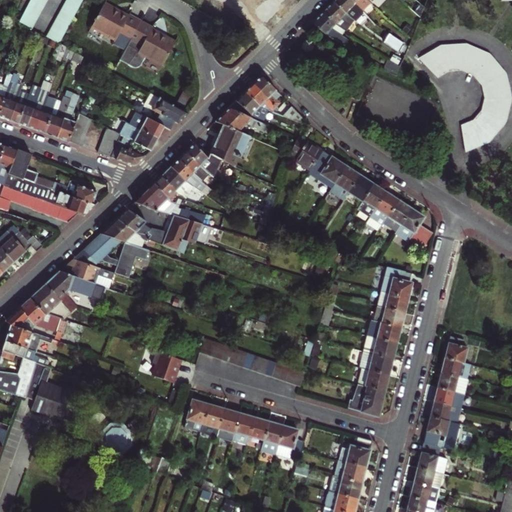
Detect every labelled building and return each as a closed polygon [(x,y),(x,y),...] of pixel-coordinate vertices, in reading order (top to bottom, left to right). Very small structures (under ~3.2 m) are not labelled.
[(34,0),(22,23),(30,28),(34,30),(50,0),(34,0)] [(69,0),(48,38),(49,39),(58,43),(61,45),(86,0),(85,0),(69,0)] [(267,0),(245,0),(267,20),(277,9),(267,0)] [(334,0),(332,3),(345,14),(352,20),(353,21),(362,12),(360,10),(360,9),(350,0),(334,0)] [(350,0),(360,9),(367,1),(366,0),(350,0)] [(322,13),(337,27),(342,31),(352,20),(345,14),(332,3),(326,9),(322,13)] [(419,19),(423,8),(420,5),(412,13),(419,19)] [(118,12),(107,6),(95,28),(119,41),(123,33),(145,45),(141,53),(165,66),(177,45),(166,38),(153,31),(155,28),(133,16),(131,19),(118,12)] [(317,18),(313,23),(325,35),(330,29),(339,34),(342,31),(337,27),(322,13),(317,18)] [(392,39),(387,47),(396,54),(402,45),(392,39)] [(439,44),(416,56),(435,78),(446,72),(457,72),(469,76),(478,86),(481,98),(478,111),(470,120),(458,125),(463,153),(486,144),(503,124),(509,99),(504,75),(488,55),(464,44),(439,44)] [(398,67),(388,61),(382,71),(394,78),(398,67)] [(0,108),(12,75),(9,74),(4,86),(3,85),(0,92),(0,108)] [(0,117),(3,118),(10,121),(20,92),(22,87),(16,84),(18,78),(12,75),(0,108),(0,117)] [(258,80),(254,84),(277,107),(282,103),(278,99),(282,95),(278,90),(262,76),(258,80)] [(277,113),(278,112),(280,110),(278,108),(277,107),(254,84),(251,87),(247,92),(261,106),(265,103),(274,111),(277,114),(277,113)] [(363,88),(352,84),(348,96),(359,100),(363,88)] [(23,126),(28,127),(41,90),(41,89),(32,86),(29,95),(18,124),(23,126)] [(32,129),(36,131),(48,97),(50,93),(41,90),(28,127),(32,129)] [(20,92),(10,121),(15,123),(18,124),(29,95),(20,92)] [(261,106),(247,92),(237,101),(256,112),(261,106)] [(69,142),(71,135),(74,127),(76,123),(71,121),(80,96),(73,93),(66,112),(57,138),(63,141),(69,142)] [(176,102),(183,106),(188,97),(181,93),(176,102)] [(41,132),(45,134),(51,117),(58,100),(48,97),(36,131),(41,132)] [(181,124),(189,116),(161,100),(159,104),(158,103),(153,111),(162,116),(162,115),(165,117),(161,125),(163,126),(170,129),(174,125),(177,122),(181,124)] [(256,112),(237,101),(233,105),(229,109),(251,117),(253,115),(266,120),(266,118),(256,112)] [(265,103),(261,106),(256,112),(266,118),(270,109),(274,111),(265,103)] [(280,110),(278,112),(277,113),(297,123),(305,127),(307,121),(300,114),(292,106),(284,114),(280,110)] [(215,122),(224,125),(237,130),(251,117),(229,109),(224,114),(215,122)] [(51,136),(57,138),(66,112),(61,110),(57,119),(51,117),(45,134),(51,136)] [(80,112),(76,121),(90,125),(92,119),(80,112)] [(161,125),(149,118),(146,123),(128,114),(124,120),(131,124),(157,137),(160,131),(163,126),(161,125)] [(126,133),(130,126),(131,124),(124,120),(119,129),(126,133)] [(76,123),(74,127),(87,132),(90,125),(76,121),(76,123)] [(157,137),(131,124),(130,126),(137,130),(135,133),(138,135),(135,142),(151,150),(154,142),(157,137)] [(216,141),(211,154),(223,159),(236,165),(249,135),(237,130),(224,125),(216,141)] [(87,132),(74,127),(71,135),(84,140),(87,132)] [(107,127),(104,135),(118,140),(120,134),(107,127)] [(69,142),(82,147),(84,140),(71,135),(69,142)] [(104,135),(101,142),(116,147),(118,140),(104,135)] [(131,148),(128,148),(128,141),(125,141),(124,148),(117,147),(113,158),(121,161),(132,165),(137,164),(145,157),(151,150),(135,142),(133,140),(131,148)] [(293,160),(312,172),(324,153),(316,148),(310,144),(309,146),(299,140),(293,160)] [(101,142),(99,147),(113,152),(116,147),(101,142)] [(192,146),(188,150),(202,164),(209,171),(215,173),(223,159),(211,154),(209,157),(195,143),(192,146)] [(4,145),(0,155),(0,174),(3,166),(10,168),(17,150),(10,148),(4,145)] [(113,152),(99,147),(97,153),(111,158),(113,152)] [(9,173),(23,179),(32,155),(24,152),(17,150),(10,168),(9,173)] [(202,164),(188,150),(185,152),(182,155),(197,169),(202,164)] [(335,160),(324,153),(312,172),(333,186),(346,167),(335,160)] [(213,185),(197,169),(182,155),(178,160),(173,164),(187,179),(194,172),(210,188),(213,185)] [(168,169),(164,174),(178,188),(180,191),(181,191),(193,199),(200,191),(187,179),(173,164),(168,169)] [(346,167),(333,186),(331,190),(344,198),(359,176),(354,172),(346,167)] [(23,179),(9,173),(4,186),(41,200),(42,195),(35,192),(38,185),(23,179)] [(178,188),(164,174),(160,178),(156,181),(170,196),(172,198),(174,195),(175,195),(180,191),(178,188)] [(360,205),(373,184),(365,180),(359,176),(344,198),(343,201),(357,210),(360,205)] [(73,184),(72,185),(72,187),(62,184),(47,178),(43,187),(45,187),(90,204),(100,195),(90,191),(81,188),(79,184),(75,183),(73,184)] [(172,198),(170,196),(156,181),(145,192),(144,193),(136,201),(172,213),(179,202),(183,203),(184,198),(175,195),(174,195),(172,198)] [(372,213),(375,209),(386,193),(379,189),(373,184),(360,205),(372,213)] [(35,192),(42,195),(45,187),(43,187),(38,185),(35,192)] [(60,207),(41,200),(4,186),(0,196),(0,210),(8,213),(13,201),(17,201),(33,208),(33,209),(56,218),(58,212),(60,207)] [(90,204),(45,187),(42,195),(69,205),(67,210),(77,213),(83,215),(88,211),(94,206),(90,204)] [(329,193),(326,198),(331,201),(334,196),(329,193)] [(384,223),(388,217),(398,201),(393,197),(386,193),(375,209),(372,213),(372,215),(384,223)] [(69,205),(42,195),(41,200),(60,207),(67,210),(69,205)] [(264,208),(271,211),(274,199),(268,197),(264,208)] [(398,201),(388,217),(384,223),(397,231),(400,225),(410,209),(404,205),(398,201)] [(60,207),(58,212),(72,218),(77,213),(67,210),(60,207)] [(143,224),(145,222),(128,208),(123,213),(117,218),(134,232),(143,224)] [(185,208),(182,216),(194,220),(205,224),(206,224),(209,216),(185,208)] [(418,214),(410,209),(400,225),(397,231),(395,234),(408,242),(408,241),(423,250),(433,234),(418,225),(424,217),(418,214)] [(72,218),(58,212),(56,218),(67,223),(72,218)] [(180,232),(199,239),(205,224),(194,220),(182,216),(176,214),(170,229),(150,229),(149,230),(143,224),(134,232),(142,239),(165,243),(176,244),(180,232)] [(134,232),(117,218),(111,224),(103,231),(125,238),(128,240),(137,243),(140,241),(163,248),(165,243),(142,239),(134,232)] [(13,226),(0,237),(0,247),(13,262),(23,253),(31,246),(36,251),(42,246),(33,236),(27,241),(13,226)] [(76,256),(97,263),(105,256),(107,259),(120,264),(122,258),(113,255),(110,251),(125,238),(103,231),(96,237),(90,243),(76,256)] [(152,248),(137,243),(128,240),(122,258),(120,264),(117,271),(132,276),(139,255),(148,258),(152,248)] [(0,271),(1,273),(8,268),(13,262),(0,247),(0,271)] [(73,272),(108,285),(111,286),(117,271),(97,263),(76,256),(71,260),(69,262),(76,264),(73,272)] [(103,297),(108,285),(73,272),(62,268),(55,275),(49,280),(74,308),(79,302),(68,290),(72,286),(103,297)] [(402,281),(404,273),(386,268),(380,292),(406,298),(409,290),(410,283),(402,281)] [(415,284),(417,276),(404,273),(402,281),(410,283),(415,284)] [(41,288),(32,296),(45,311),(48,309),(63,315),(65,316),(74,308),(49,280),(41,288)] [(329,295),(338,297),(342,282),(334,280),(331,288),(329,295)] [(406,298),(380,292),(377,307),(403,313),(404,308),(406,298)] [(325,310),(335,312),(338,297),(329,295),(325,310)] [(13,322),(19,325),(29,315),(36,322),(56,331),(63,315),(48,309),(45,311),(32,296),(18,309),(8,318),(13,322)] [(403,313),(377,307),(373,321),(399,328),(401,321),(403,313)] [(321,325),(331,328),(335,312),(325,310),(325,311),(321,325)] [(399,328),(373,321),(370,321),(366,337),(395,344),(397,335),(399,328)] [(9,331),(6,338),(36,351),(41,338),(52,343),(54,339),(49,337),(19,325),(13,322),(9,331)] [(446,346),(443,357),(468,363),(469,364),(473,350),(469,348),(471,341),(449,335),(446,346)] [(366,337),(362,352),(391,360),(393,353),(395,344),(366,337)] [(36,351),(6,338),(4,343),(2,347),(16,353),(25,356),(48,365),(50,360),(34,354),(36,351)] [(206,355),(211,340),(204,338),(200,349),(199,352),(206,355)] [(211,340),(206,355),(213,357),(218,343),(211,340)] [(218,343),(213,357),(220,360),(225,345),(218,343)] [(225,345),(220,360),(227,362),(232,348),(225,345)] [(0,359),(1,359),(12,362),(16,353),(2,347),(0,346),(0,359)] [(227,362),(235,365),(240,350),(232,348),(227,362)] [(240,350),(235,365),(241,367),(246,353),(240,350)] [(391,360),(362,352),(358,368),(361,369),(387,375),(389,369),(391,360)] [(178,363),(155,353),(150,366),(155,368),(151,378),(171,386),(174,377),(173,377),(176,370),(178,363)] [(241,367),(248,370),(253,355),(246,353),(241,367)] [(253,355),(248,370),(256,373),(261,358),(253,355)] [(0,389),(15,394),(19,395),(30,400),(28,407),(45,414),(57,418),(68,390),(44,380),(48,369),(49,366),(48,365),(25,356),(19,372),(17,370),(13,369),(12,369),(1,369),(0,369),(0,389)] [(468,363),(443,357),(441,367),(439,373),(464,379),(470,380),(472,380),(476,365),(469,364),(468,363)] [(256,373),(263,375),(268,360),(261,358),(256,373)] [(263,375),(271,378),(276,363),(268,360),(263,375)] [(271,378),(278,380),(283,365),(276,363),(271,378)] [(278,380),(284,383),(290,368),(283,365),(278,380)] [(284,383),(291,385),(296,370),(290,368),(284,383)] [(361,369),(357,384),(383,391),(385,384),(387,375),(361,369)] [(296,370),(291,385),(298,387),(304,373),(296,370)] [(464,379),(439,373),(437,380),(436,386),(467,394),(469,394),(473,380),(472,380),(470,380),(464,379)] [(357,384),(353,401),(379,408),(381,400),(383,391),(357,384)] [(467,394),(436,386),(435,392),(432,401),(466,409),(469,394),(467,394)] [(379,408),(353,401),(352,402),(346,401),(345,408),(351,409),(377,416),(379,408)] [(466,409),(432,401),(431,408),(429,416),(448,421),(462,425),(466,409)] [(184,432),(191,434),(193,426),(202,428),(208,409),(198,407),(191,405),(184,432)] [(216,440),(223,413),(214,411),(208,409),(202,428),(200,436),(216,440)] [(234,435),(239,417),(231,415),(223,413),(216,440),(232,444),(234,435)] [(448,421),(429,416),(426,428),(423,438),(438,441),(440,435),(445,436),(448,421)] [(248,439),(253,421),(247,419),(239,417),(234,435),(248,439)] [(258,422),(253,421),(248,439),(263,442),(268,424),(258,422)] [(274,426),(268,424),(263,442),(261,450),(276,453),(282,428),(274,426)] [(193,426),(191,434),(200,436),(202,428),(193,426)] [(301,447),(304,438),(296,436),(297,432),(290,430),(282,428),(276,453),(275,455),(296,461),(301,447)] [(341,444),(338,457),(365,464),(368,455),(371,441),(357,438),(355,443),(350,442),(348,446),(341,444)] [(440,446),(422,442),(419,455),(416,467),(434,471),(440,473),(445,455),(439,454),(440,446)] [(365,464),(338,457),(337,456),(332,474),(361,482),(363,473),(365,464)] [(295,465),(293,472),(304,475),(306,467),(295,465)] [(168,469),(160,466),(156,477),(164,480),(168,469)] [(434,471),(416,467),(415,473),(413,481),(437,487),(440,473),(434,471)] [(327,491),(328,491),(357,498),(359,491),(361,482),(332,474),(331,474),(327,491)] [(411,487),(409,496),(433,502),(437,487),(413,481),(411,487)] [(328,491),(324,506),(349,511),(353,511),(355,505),(357,498),(328,491)] [(504,502),(506,493),(498,491),(496,500),(504,502)] [(511,511),(511,494),(508,493),(503,511),(511,511)] [(430,511),(433,502),(409,496),(408,502),(406,508),(420,511),(430,511)]
